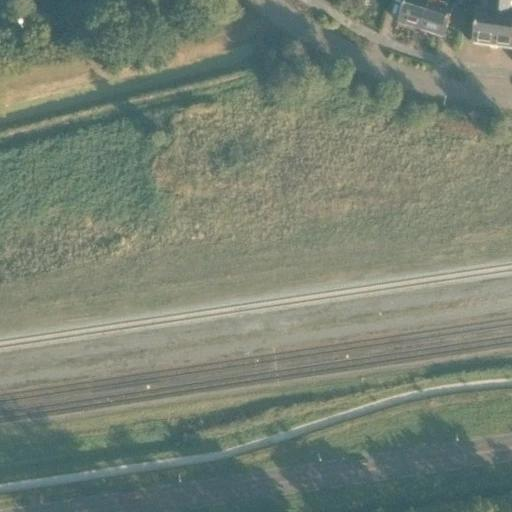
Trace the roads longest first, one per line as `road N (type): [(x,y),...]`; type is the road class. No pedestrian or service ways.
road 1 (secondary): [(100,511),(511,451)]
road 2 (residential): [(260,0),(272,15),(399,78),(511,98)]
